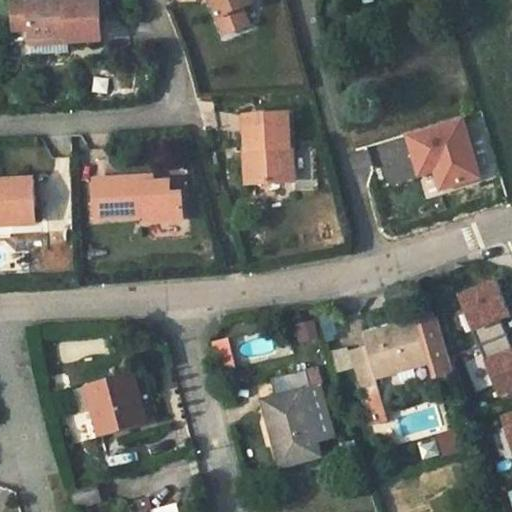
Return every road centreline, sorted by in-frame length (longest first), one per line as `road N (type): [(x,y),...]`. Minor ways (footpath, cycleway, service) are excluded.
road 1 (residential): [(0,126),(137,118),(172,102),(175,69),(147,0)]
road 2 (residential): [(295,0),(368,272)]
road 3 (residential): [(176,299),(233,511)]
road 4 (unclassified): [(176,299),(368,272)]
road 5 (unclassified): [(0,305),(176,299)]
road 6 (residential): [(0,351),(42,511)]
road 7 (unclassified): [(368,272),(511,225)]
